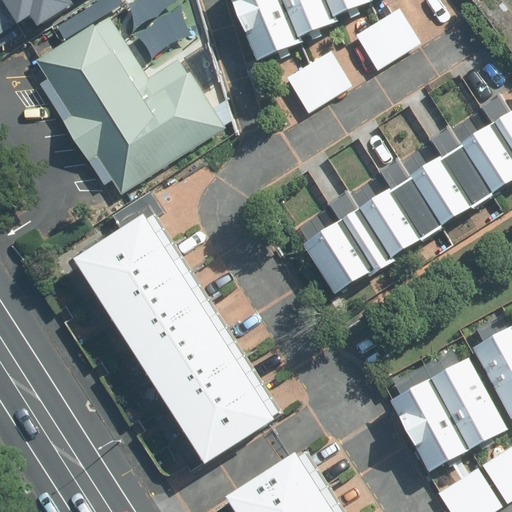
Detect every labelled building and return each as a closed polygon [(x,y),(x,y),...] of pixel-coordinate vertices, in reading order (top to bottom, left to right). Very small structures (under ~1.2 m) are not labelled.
[(0,0),(0,34),(19,22),(4,0),(0,0)] [(236,0),(262,59),(301,43),(299,38),(336,23),(333,17),(371,1),(370,0),(236,0)] [(403,8),(359,35),(380,69),(424,42),(403,8)] [(99,23),(39,60),(75,117),(68,121),(93,161),(101,156),(125,194),(230,130),(194,71),(147,101),(99,23)] [(334,50),(289,78),(311,113),(356,86),(334,50)] [(511,117),(308,247),(337,293),(371,271),(373,274),(391,263),(389,259),(419,241),(421,243),(443,229),(442,226),(471,208),(473,210),(494,197),(492,194),(511,181),(511,117)] [(148,221),(81,263),(206,461),(273,418),(148,221)] [(511,331),(478,350),(511,413),(511,331)] [(470,361),(395,403),(433,470),(507,428),(470,361)] [(511,448),(484,467),(510,505),(511,503),(511,448)] [(335,511),(298,454),(231,497),(240,511),(335,511)] [(452,511),(498,511),(505,508),(480,469),(440,494),(452,511)]
